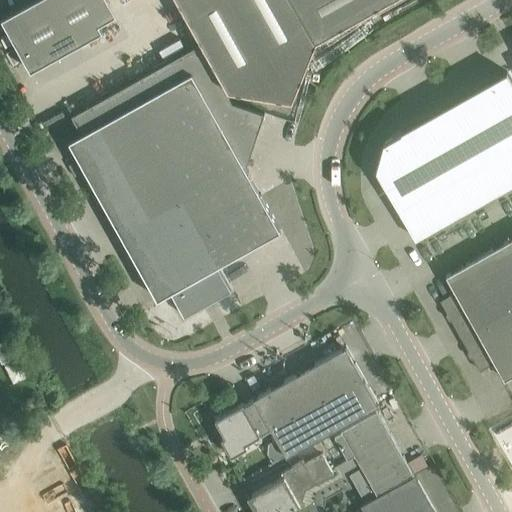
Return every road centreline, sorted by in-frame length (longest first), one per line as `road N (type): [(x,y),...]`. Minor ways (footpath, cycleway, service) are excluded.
road 1 (unclassified): [(503,0),(374,73),(345,106),(328,150),(330,194),(364,273)]
road 2 (unclassified): [(169,365),(138,352),(115,327),(0,121)]
road 3 (unclassified): [(364,273),(499,511)]
road 4 (unclassified): [(169,365),(220,355),(364,273)]
road 5 (unclassified): [(209,511),(168,438),(169,365)]
